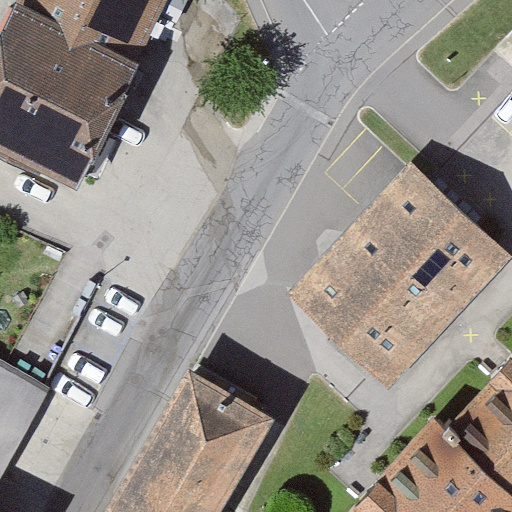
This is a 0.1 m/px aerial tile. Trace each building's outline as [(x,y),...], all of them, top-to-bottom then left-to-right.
[(160,0),(14,0),(0,33),(0,135),(86,172),(160,0)] [(509,257),(415,167),(293,295),(387,385),(509,257)] [(0,350),(0,470),(1,471),(51,377),(0,350)] [(511,511),(511,367),(448,437),(435,425),(354,511),(511,511)] [(218,511),(270,423),(190,376),(110,511),(218,511)]
